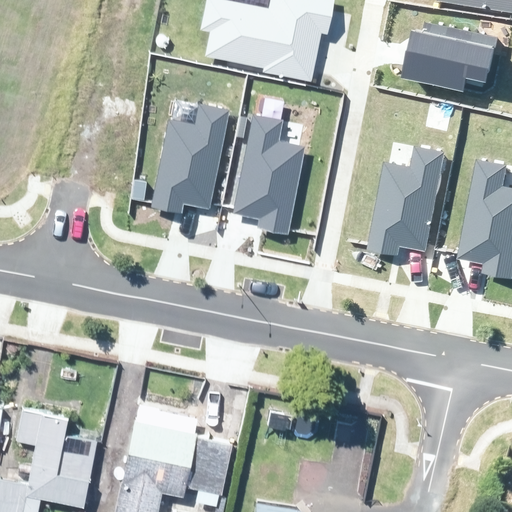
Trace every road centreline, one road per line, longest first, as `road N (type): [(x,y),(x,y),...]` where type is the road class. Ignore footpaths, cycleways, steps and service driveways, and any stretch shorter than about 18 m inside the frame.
road 1 (residential): [(53,280),(456,361)]
road 2 (residential): [(456,361),(427,511)]
